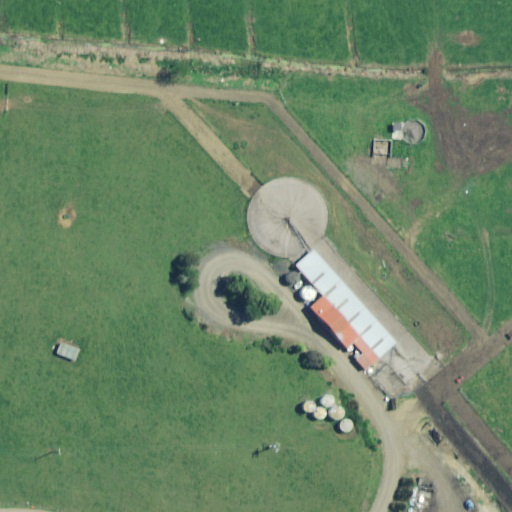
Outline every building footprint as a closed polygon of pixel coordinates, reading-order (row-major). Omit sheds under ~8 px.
[(308,307),(349,352),(354,348),(357,350),(351,355),(365,370),(395,343),(312,250),(294,266),(321,296),(308,307)] [(300,290),(299,292),(299,293),(299,294),(299,296),(299,297),(300,298),(301,299),(302,300),(303,301),(304,301),(306,302),(307,302),(308,302),(310,301),(311,300),(312,300),(313,299),(314,298),(314,296),(314,295),(314,294),(314,292),(314,291),(313,290),(312,289),(311,288),(310,287),(309,286),(308,286),(306,286),(305,286),(304,287),(302,287),(301,288),(300,289),(300,290)] [(59,342),(54,354),(75,363),(80,351),(59,342)] [(324,409),(326,409),(326,411),(326,412),(326,414),(327,416),(327,417),(328,418),(329,419),(331,420),(332,421),(334,421),(335,421),(337,421),(339,421),(340,420),(341,419),(342,418),(343,417),(344,415),(344,414),(345,412),(344,410),(344,409),(343,407),(342,406),(341,405),(340,404),(338,403),(337,403),(335,403),(333,403),(332,403),(332,402),(332,401),(331,400),(331,399),(330,398),(329,397),(328,396),(327,396),(326,396),(325,396),(324,396),(323,396),(322,397),(321,398),(320,398),(319,399),(319,400),(319,402),(318,403),(319,404),(319,405),(320,406),(320,407),(321,408),(322,408),(323,409),(324,409)] [(315,409),(314,409),(314,407),(313,406),(313,405),(312,404),(311,403),(310,403),(309,402),(308,402),(306,402),(305,402),(304,402),(303,403),(302,404),(301,404),(300,405),(300,407),(299,408),(299,409),(300,410),(300,412),(300,413),(301,414),(302,415),(303,415),(304,416),(306,416),(307,416),(308,416),(309,416),(310,415),(311,414),(311,415),(312,416),(312,417),(313,418),(313,419),(314,420),(315,420),(316,421),(317,421),(318,421),(319,421),(320,420),(321,420),(322,419),(323,418),(323,417),(324,416),(324,415),(324,414),(324,413),(323,412),(323,411),(322,410),(321,409),(320,409),(319,409),(318,408),(317,408),(316,409),(315,409)]
